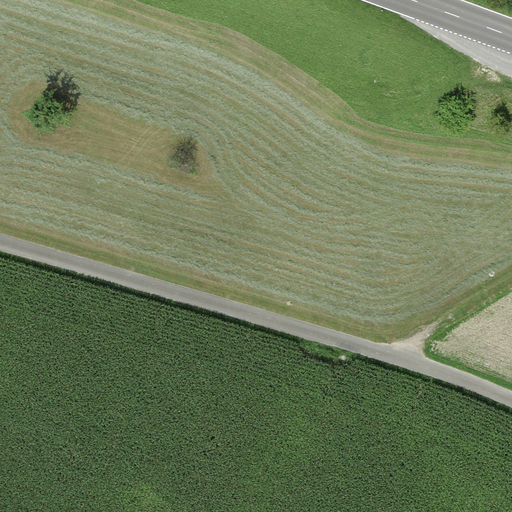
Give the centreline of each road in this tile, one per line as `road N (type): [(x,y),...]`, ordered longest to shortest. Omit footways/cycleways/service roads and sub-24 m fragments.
road 1 (track): [(511,411),(295,322),(0,241)]
road 2 (track): [(386,359),(511,282)]
